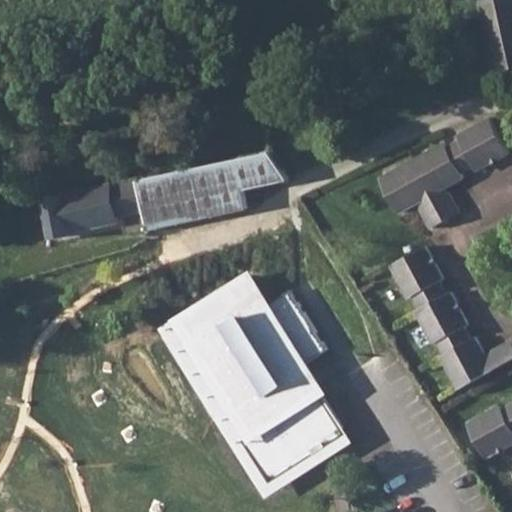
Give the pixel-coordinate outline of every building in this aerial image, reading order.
[(511,0),(483,0),(480,1),(498,72),(511,69),(511,0)] [(431,224),(434,229),(461,213),(451,194),(446,193),(444,189),(466,177),(464,173),(477,165),(480,170),(511,152),(511,150),(492,118),(460,135),(462,140),(450,146),(448,143),(383,178),(402,212),(423,201),(426,205),(424,211),(431,224)] [(135,177),(44,197),(47,215),(52,236),(75,231),(75,229),(121,220),(120,216),(148,209),(154,233),(252,212),(248,188),(293,179),(277,152),(275,148),(246,154),(135,177)] [(44,197),(26,202),(29,218),(47,215),(44,197)] [(446,279),(428,247),(394,266),(412,298),(416,295),(423,308),(419,311),(437,343),(441,341),(448,354),(444,356),(462,388),(511,360),(511,342),(495,351),(493,356),(490,358),(478,337),(474,339),(467,327),(471,325),(453,292),(449,294),(442,281),(446,279)] [(250,284),(185,326),(258,439),(245,447),(272,489),(347,441),(322,400),(324,399),(305,370),(328,355),(290,297),(268,311),(250,284)] [(504,406),(471,424),(489,456),(511,444),(511,405),(506,409),(504,406)]
